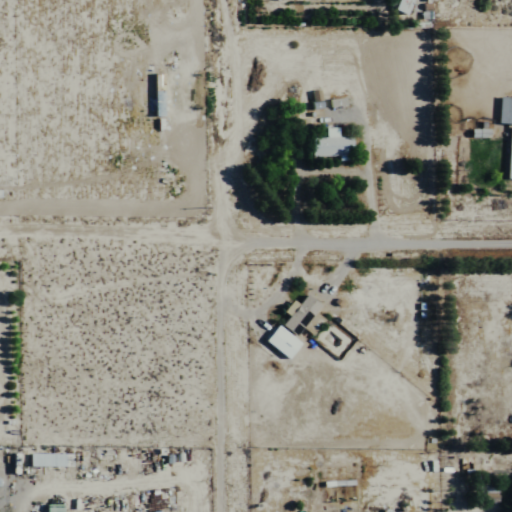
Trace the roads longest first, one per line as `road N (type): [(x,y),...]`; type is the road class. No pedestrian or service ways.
road 1 (residential): [(221,0),(233,511)]
road 2 (residential): [(511,241),(0,236)]
